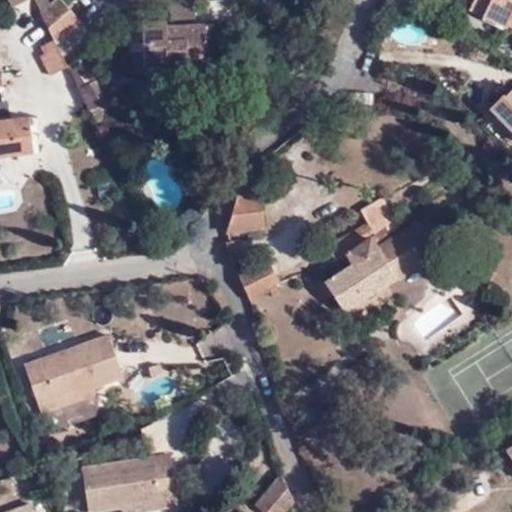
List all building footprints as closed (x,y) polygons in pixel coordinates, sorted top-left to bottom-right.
[(115,0),(85,0),(98,15),(116,0),(115,0)] [(511,17),(511,0),(476,0),(471,13),(507,29),(511,17)] [(57,45),(58,47),(83,25),(62,1),(43,18),(57,45)] [(196,27),(195,5),(170,8),(171,29),(196,27)] [(196,27),(171,29),(167,29),(167,23),(144,25),(146,53),(137,54),(139,75),(172,73),(172,61),(217,58),(217,65),(223,65),(220,26),(196,27)] [(339,50),(345,37),(340,29),(328,26),(322,43),(339,50)] [(345,37),(349,30),(340,29),(345,37)] [(70,70),(70,68),(58,47),(57,45),(44,51),(57,75),(70,70)] [(172,61),(172,73),(217,71),(217,65),(217,58),(172,61)] [(72,73),(97,121),(118,110),(96,68),(88,65),(72,73)] [(511,94),(508,98),(505,96),(494,107),(511,124),(511,94)] [(39,116),(30,117),(33,137),(41,136),(39,116)] [(243,142),(263,127),(256,116),(240,128),(243,142)] [(33,137),(30,117),(0,120),(0,158),(34,154),(33,137)] [(233,224),(232,232),(265,227),(264,192),(243,195),(233,224)] [(436,254),(417,224),(395,238),(388,228),(399,222),(383,198),(361,210),(370,224),(329,249),(336,262),(348,254),(357,265),(328,283),(345,310),(436,254)] [(243,274),(246,279),(253,297),(282,284),(272,261),(243,274)] [(432,342),(467,317),(451,295),(416,320),(432,342)] [(90,380),(92,385),(122,373),(106,330),(38,354),(49,385),(34,391),(41,409),(58,403),(54,393),(90,380)] [(49,385),(38,354),(24,360),(34,391),(49,385)] [(94,390),(92,385),(90,380),(54,393),(58,403),(94,390)] [(170,452),(156,454),(161,488),(175,485),(170,452)] [(161,488),(156,454),(82,466),(88,510),(122,505),(122,501),(158,496),(161,507),(177,504),(175,485),(161,488)] [(284,511),(293,502),(282,475),(256,509),(260,511),(284,511)] [(122,501),(122,505),(123,511),(126,511),(161,507),(158,496),(122,501)] [(33,511),(30,502),(0,511),(33,511)]
